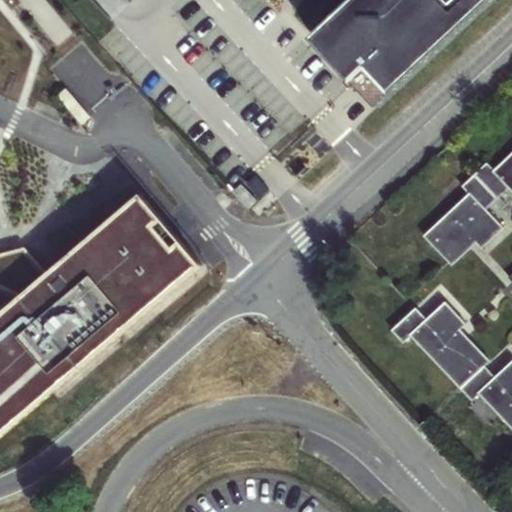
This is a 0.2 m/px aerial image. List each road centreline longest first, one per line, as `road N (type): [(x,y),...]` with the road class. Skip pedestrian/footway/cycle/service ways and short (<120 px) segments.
road 1 (secondary): [(511,45),(259,281)]
road 2 (motorway): [(259,281),(70,445),(0,489)]
